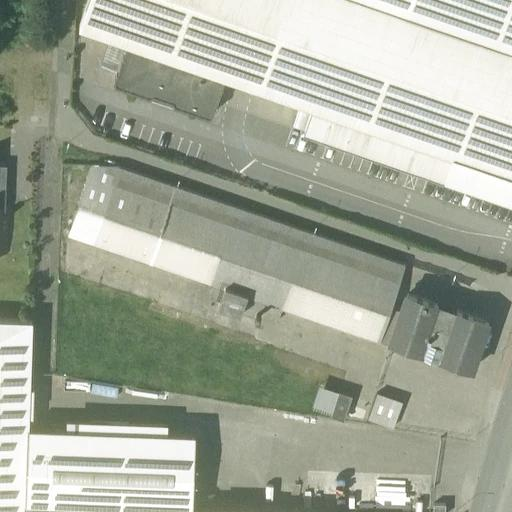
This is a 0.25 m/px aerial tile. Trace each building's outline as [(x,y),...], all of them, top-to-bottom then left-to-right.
[(511,0),(88,0),(79,26),(127,42),(225,76),(312,106),(453,155),(445,178),(501,198),(509,174),(511,175),(511,0)] [(225,76),(127,42),(114,80),(115,84),(150,96),(154,94),(172,101),(174,104),(208,116),(212,114),(225,76)] [(453,155),(312,106),(304,130),(445,178),(453,155)] [(405,264),(118,165),(111,184),(399,283),(405,264)] [(399,283),(111,184),(92,241),(225,286),(218,305),(259,319),(265,300),(380,339),(388,315),(391,307),(399,283)] [(486,321),(408,295),(402,311),(391,307),(388,315),(399,319),(392,341),(470,368),(486,321)] [(53,323),(0,321),(0,511),(243,511),(189,510),(192,434),(50,429),(53,323)] [(320,386),(314,408),(365,422),(372,399),(320,386)] [(397,426),(404,397),(378,391),(371,420),(397,426)]
